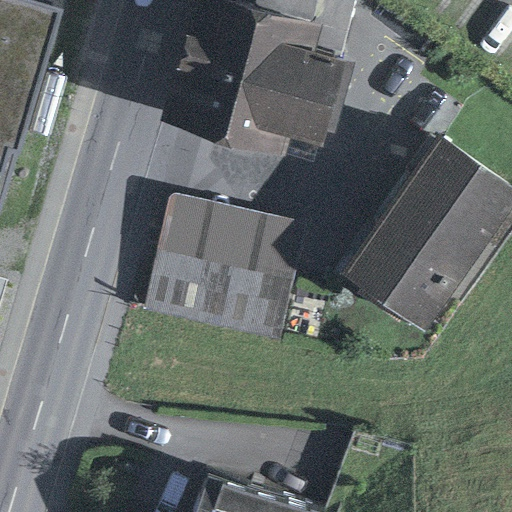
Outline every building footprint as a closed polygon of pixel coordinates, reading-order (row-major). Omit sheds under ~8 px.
[(0,0),(0,152),(44,0),(0,0)] [(321,24),(233,0),(206,0),(175,116),(286,147),(293,123),(317,130),(337,60),(312,54),(321,24)] [(355,264),(427,313),(511,190),(439,141),(355,264)] [(166,186),(144,296),(279,324),(302,213),(166,186)] [(211,466),(195,511),(309,511),(313,501),(211,466)]
